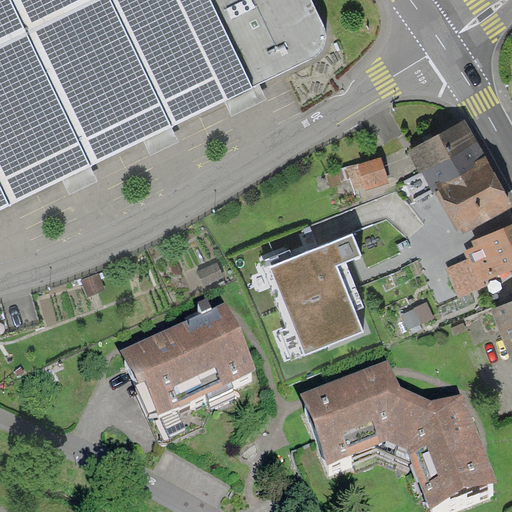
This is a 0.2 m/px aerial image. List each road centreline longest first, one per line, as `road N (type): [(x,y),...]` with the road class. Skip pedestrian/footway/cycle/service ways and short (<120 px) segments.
road 1 (residential): [(0,279),(98,245),(443,45)]
road 2 (residential): [(0,419),(187,511)]
road 3 (tertiary): [(443,45),(511,154)]
